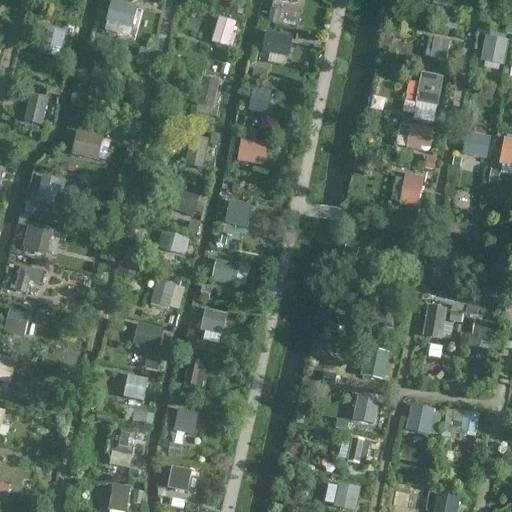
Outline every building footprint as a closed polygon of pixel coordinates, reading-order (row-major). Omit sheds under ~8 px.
[(457,12),(458,0),(432,0),(432,7),(457,12)] [(132,32),(138,10),(112,3),(105,26),(107,26),(104,35),(128,41),(131,32),(132,32)] [(281,21),(297,25),(300,14),(285,10),(281,21)] [(281,13),(270,11),(268,25),(278,27),(281,13)] [(236,26),(219,21),(211,46),(228,51),(236,26)] [(459,25),(446,22),(444,31),(456,34),(459,25)] [(62,53),(66,36),(42,30),(36,54),(51,58),(53,51),(62,53)] [(293,40),(266,34),(262,56),(289,61),(293,40)] [(452,43),(428,38),(424,60),(447,65),(452,43)] [(511,39),(509,39),(508,44),(484,39),(480,65),(484,65),(483,71),(498,73),(499,68),(503,69),(507,50),(511,51),(511,39)] [(120,72),(95,65),(87,98),(112,104),(120,72)] [(230,67),(222,65),(219,76),(227,78),(230,67)] [(268,73),(254,71),(253,80),(267,82),(268,73)] [(437,110),(443,80),(421,75),(415,106),(416,106),(413,121),(433,125),(436,110),(437,110)] [(214,112),(219,85),(202,81),(196,109),(214,112)] [(272,95),(253,91),(248,115),(267,119),(272,95)] [(42,129),(48,102),(29,98),(24,125),(42,129)] [(439,113),(436,116),(434,125),(446,127),(448,115),(439,113)] [(248,129),(249,120),(241,119),(239,128),(248,129)] [(433,133),(410,129),(410,131),(400,129),(396,149),(406,151),(406,152),(420,155),(421,151),(430,153),(433,133)] [(258,132),(244,130),(242,139),(256,142),(258,132)] [(103,140),(77,135),(72,156),(106,164),(111,144),(103,142),(103,140)] [(490,140),(465,135),(461,157),(486,162),(490,140)] [(220,138),(212,136),(210,147),(218,149),(220,138)] [(204,172),(209,143),(191,139),(185,168),(204,172)] [(268,146),(241,142),(237,164),(264,169),(268,146)] [(511,143),(503,142),(498,168),(501,169),(499,177),(511,179),(511,143)] [(0,152),(0,162),(6,165),(9,155),(0,152)] [(433,173),(435,162),(427,160),(424,171),(433,173)] [(460,170),(461,162),(453,160),(451,169),(460,170)] [(497,187),(500,173),(491,172),(488,185),(497,187)] [(417,211),(423,180),(404,176),(403,182),(395,180),(391,204),(399,206),(398,208),(417,211)] [(62,183),(42,179),(36,206),(56,211),(62,183)] [(175,214),(194,220),(200,197),(182,192),(175,214)] [(252,209),(229,204),(225,227),(247,231),(252,209)] [(190,224),(187,235),(197,238),(200,227),(190,224)] [(54,233),(28,226),(22,250),(23,251),(23,253),(43,259),(44,255),(47,256),(54,233)] [(189,243),(162,235),(157,251),(184,259),(189,243)] [(227,240),(217,238),(215,249),(224,251),(227,240)] [(396,244),(392,268),(416,272),(420,248),(396,244)] [(458,256),(432,250),(428,270),(454,275),(458,256)] [(125,255),(123,263),(137,267),(139,259),(125,255)] [(241,269),(216,263),(211,283),(236,289),(236,287),(245,289),(249,273),(240,271),(241,269)] [(134,279),(137,270),(124,267),(122,275),(134,279)] [(46,275),(21,269),(15,293),(27,296),(29,285),(43,288),(46,275)] [(156,284),(151,305),(179,313),(184,291),(156,284)] [(211,291),(202,289),(200,302),(209,304),(211,291)] [(53,304),(38,301),(36,311),(51,314),(53,304)] [(393,332),(392,302),(368,302),(369,317),(377,317),(377,332),(393,332)] [(478,310),(467,308),(465,317),(476,320),(478,310)] [(445,326),(447,313),(427,309),(422,340),(441,343),(442,342),(450,343),(453,327),(445,326)] [(223,339),(228,318),(205,312),(201,333),(205,335),(203,343),(219,347),(221,339),(223,339)] [(30,318),(10,313),(4,336),(24,341),(30,318)] [(462,316),(450,314),(449,324),(460,326),(462,316)] [(495,325),(474,322),(471,342),(492,345),(495,325)] [(338,336),(339,327),(324,324),(322,334),(338,336)] [(158,354),(163,333),(138,327),(133,349),(158,354)] [(195,354),(198,342),(188,340),(185,352),(195,354)] [(383,385),(389,357),(365,352),(360,380),(383,385)] [(0,384),(10,387),(17,362),(0,357),(0,384)] [(144,371),(158,374),(161,365),(147,361),(144,371)] [(203,364),(189,361),(184,387),(201,391),(205,373),(201,372),(203,364)] [(334,388),(336,378),(324,375),(322,385),(334,388)] [(128,379),(123,401),(144,405),(148,383),(128,379)] [(380,403),(358,398),(352,424),(374,428),(380,403)] [(429,438),(434,414),(410,408),(405,433),(429,438)] [(193,439),(198,417),(178,413),(173,434),(193,439)] [(479,417),(453,413),(449,436),(475,440),(479,417)] [(134,415),(132,425),(152,428),(154,418),(134,415)] [(349,424),(337,422),(335,432),(347,434),(349,424)] [(129,472),(137,434),(112,429),(106,454),(112,456),(109,468),(129,472)] [(364,469),(369,445),(352,441),(351,446),(341,444),(337,461),(348,463),(347,465),(364,469)] [(182,450),(170,448),(169,455),(181,458),(182,450)] [(192,474),(172,470),(167,492),(187,496),(192,474)] [(139,474),(130,472),(128,481),(137,483),(139,474)] [(429,480),(420,478),(418,489),(426,490),(429,480)] [(10,489),(0,486),(0,496),(8,499),(10,489)] [(409,511),(421,511),(425,491),(396,486),(392,509),(409,511)] [(356,511),(360,492),(337,487),(337,489),(327,487),(323,506),(333,508),(332,511),(335,511),(356,511)] [(127,511),(130,491),(113,489),(109,511),(127,511)] [(144,496),(134,494),(132,506),(142,508),(144,496)] [(457,511),(459,501),(436,497),(433,511),(457,511)] [(285,499),(282,510),(291,511),(294,511),(297,502),(285,499)] [(182,511),(185,504),(172,501),(171,510),(178,511),(182,511)]
